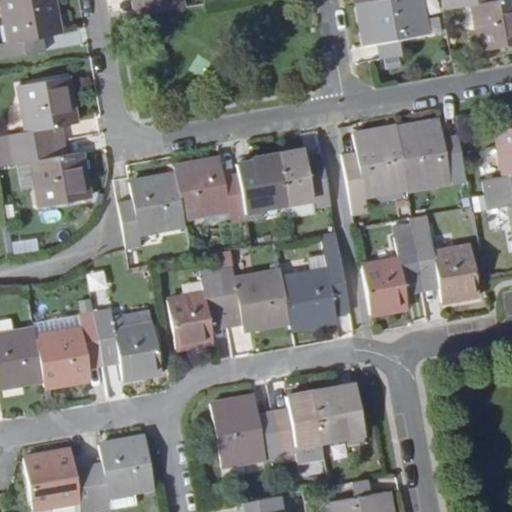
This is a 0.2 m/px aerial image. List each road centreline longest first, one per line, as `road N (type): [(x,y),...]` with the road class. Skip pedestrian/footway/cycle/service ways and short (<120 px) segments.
road 1 (residential): [(165,407),(186,381),(343,350),(393,353)]
road 2 (residential): [(122,145),(345,106)]
road 3 (residential): [(0,444),(16,433),(165,407)]
road 4 (residential): [(345,106),(511,76)]
road 5 (residential): [(393,353),(421,511)]
road 6 (residential): [(122,145),(94,0)]
road 7 (residential): [(511,332),(393,353)]
